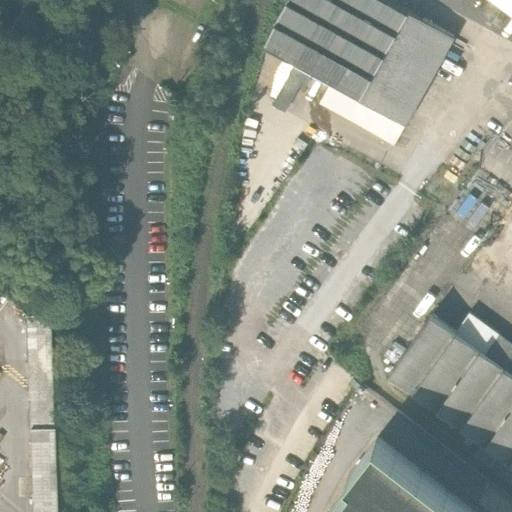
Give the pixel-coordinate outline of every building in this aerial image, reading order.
[(294,67),(313,77),(353,0),(288,0),(261,49),(294,67)] [(330,87),(358,102),(408,13),(384,0),(353,0),(313,77),(330,87)] [(511,0),(489,0),(481,12),(501,26),(511,11),(511,0)] [(455,39),(408,13),(358,102),(405,129),(455,39)] [(294,67),(270,110),(283,117),(297,91),(303,95),(313,77),(294,67)] [(394,149),(405,129),(358,102),(330,87),(318,107),(394,149)] [(27,313),(30,427),(54,426),(50,312),(27,313)] [(511,344),(468,313),(455,331),(511,371),(511,344)] [(511,371),(455,331),(432,314),(389,374),(482,441),(472,455),(511,483),(511,371)] [(56,511),(54,426),(30,427),(32,511),(56,511)] [(475,511),(377,437),(348,475),(353,479),(327,511),(475,511)]
